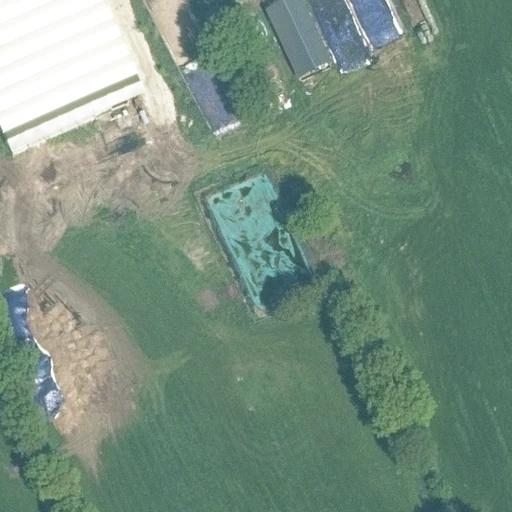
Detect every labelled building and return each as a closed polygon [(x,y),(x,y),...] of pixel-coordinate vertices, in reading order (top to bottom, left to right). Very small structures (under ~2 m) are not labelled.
[(198,0),(205,13),(230,0),(198,0)] [(292,32),(301,42),(316,30),(308,20),(292,32)] [(350,58),(373,49),(370,42),(347,51),(350,58)] [(165,64),(145,73),(158,101),(178,92),(165,64)] [(303,254),(272,168),(217,188),(241,255),(257,249),(264,268),(303,254)]
